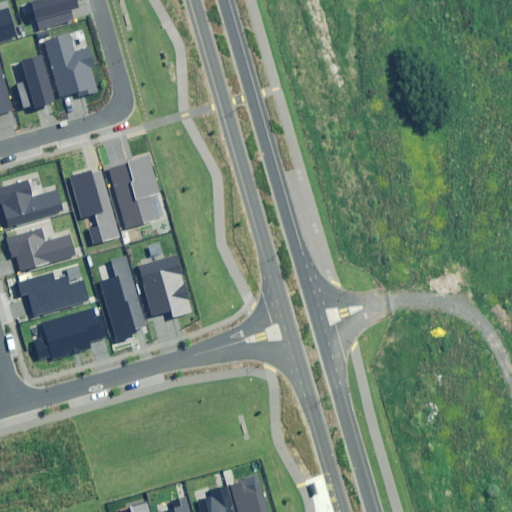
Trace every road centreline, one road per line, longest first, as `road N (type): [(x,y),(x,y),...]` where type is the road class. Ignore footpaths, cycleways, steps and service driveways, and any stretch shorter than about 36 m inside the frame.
road 1 (secondary): [(279,295),(194,0)]
road 2 (secondary): [(222,0),(305,269)]
road 3 (residential): [(19,404),(216,350)]
road 4 (secondary): [(334,361),(369,511)]
road 5 (secondary): [(339,511),(299,364)]
road 6 (residential): [(104,119),(119,109),(123,91),(97,0)]
